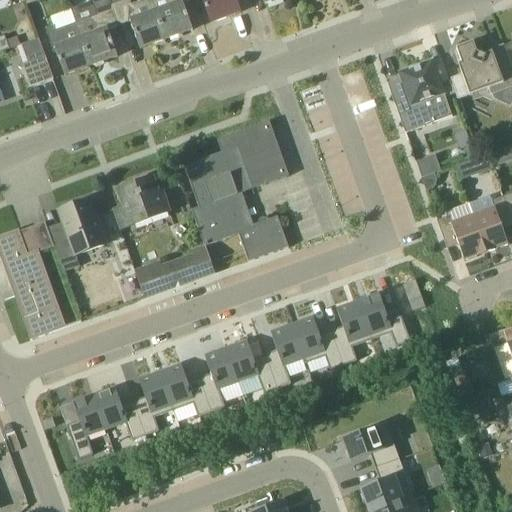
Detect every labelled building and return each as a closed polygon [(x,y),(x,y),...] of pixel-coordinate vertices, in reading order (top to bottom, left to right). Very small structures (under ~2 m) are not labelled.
[(71,11),(76,25),(91,67),(117,58),(108,31),(118,27),(111,7),(108,0),(90,0),(91,4),(71,11)] [(129,1),(122,3),(111,7),(118,27),(130,23),(140,50),(166,40),(151,0),(145,0),(138,3),(138,4),(131,6),(129,1)] [(194,0),(193,0),(151,0),(166,40),(193,31),(183,4),(194,0)] [(240,14),(234,0),(193,0),(194,0),(202,0),(211,24),(240,14)] [(65,76),(91,67),(76,25),(55,32),(53,28),(45,31),(53,51),(55,50),(65,76)] [(0,53),(8,51),(5,42),(4,38),(0,39),(0,53)] [(511,69),(510,65),(503,46),(490,51),(491,54),(484,56),(477,53),(473,44),(456,50),(462,64),(458,66),(469,97),(488,90),(490,97),(492,96),(494,101),(511,109),(511,106),(511,69)] [(20,68),(28,90),(53,81),(45,59),(20,68)] [(445,99),(439,81),(432,63),(399,75),(401,80),(387,85),(405,135),(432,125),(425,106),(445,99)] [(221,154),(184,168),(199,209),(191,211),(205,248),(238,236),(255,230),(253,227),(241,194),(245,193),(241,181),(258,175),(262,187),(288,177),(267,122),(215,141),(221,154)] [(422,179),(441,173),(435,156),(416,163),(422,179)] [(489,156),(473,162),(478,175),(493,170),(489,156)] [(163,193),(162,193),(158,195),(153,179),(148,180),(148,178),(134,183),(135,185),(118,191),(132,229),(171,215),(163,193)] [(501,225),(511,221),(504,199),(492,202),(495,210),(473,217),(486,254),(508,246),(501,225)] [(68,238),(53,244),(64,274),(80,268),(76,256),(105,246),(89,201),(59,212),(68,238)] [(486,254),(473,217),(472,218),(468,206),(446,213),(448,218),(437,222),(447,251),(448,250),(446,245),(456,241),(464,262),(486,254)] [(255,230),(238,236),(248,263),(288,249),(277,218),(258,225),(253,227),(255,230)] [(15,298),(31,342),(66,329),(38,252),(27,256),(19,231),(0,237),(0,250),(0,251),(16,296),(14,296),(15,298)] [(201,279),(194,261),(192,256),(162,267),(160,263),(134,272),(144,300),(201,279)] [(358,303),(370,337),(389,331),(396,349),(410,343),(398,309),(385,314),(379,295),(358,303)] [(422,300),(409,304),(413,314),(425,309),(422,300)] [(343,329),(331,333),(344,367),(357,363),(350,344),(370,337),(358,303),(336,311),(343,329)] [(330,372),(344,367),(331,333),(319,337),(313,319),(292,326),(304,361),(323,354),(330,372)] [(277,352),(265,356),(277,391),(291,386),(284,368),(304,361),(292,326),(270,334),(277,352)] [(504,382),(511,379),(511,342),(506,345),(507,346),(493,351),(504,382)] [(247,343),(226,350),(238,385),(257,378),(264,396),(277,391),(265,356),(253,361),(247,343)] [(218,391),(238,385),(226,350),(204,358),(211,376),(199,380),(211,414),(225,410),(218,391)] [(211,414),(199,380),(187,384),(181,366),(159,374),(172,408),(191,401),(198,419),(211,414)] [(473,389),(467,373),(454,378),(460,393),(473,389)] [(138,381),(145,399),(133,404),(145,438),(159,433),(153,415),(172,408),(159,374),(138,381)] [(511,415),(511,379),(504,382),(496,385),(501,398),(492,402),(499,421),(506,419),(505,418),(511,415)] [(121,408),(115,390),(93,397),(105,432),(125,425),(132,443),(145,438),(133,404),(121,408)] [(93,397),(72,405),(79,423),(66,427),(79,462),(93,457),(87,439),(105,432),(93,397)] [(478,413),(472,397),(461,401),(467,417),(478,413)] [(371,456),(375,469),(399,460),(394,448),(385,451),(376,428),(342,441),(351,464),(371,456)] [(492,458),(488,445),(476,450),(481,462),(492,458)] [(404,475),(399,460),(375,469),(380,483),(360,490),(368,511),(403,499),(395,478),(404,475)] [(0,511),(12,507),(0,474),(0,511)] [(252,510),(268,504),(266,497),(250,503),(252,510)] [(407,511),(403,499),(368,511),(407,511)] [(286,511),(283,503),(258,511),(286,511)]
